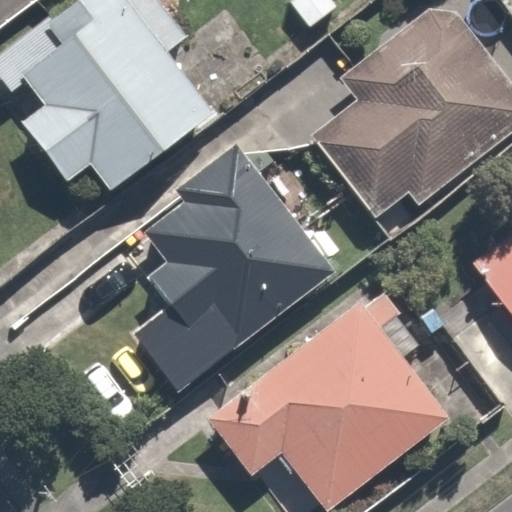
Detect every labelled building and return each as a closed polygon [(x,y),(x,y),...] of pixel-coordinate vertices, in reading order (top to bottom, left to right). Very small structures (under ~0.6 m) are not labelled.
[(5,110),(58,177),(79,160),(101,187),(207,102),(167,50),(182,38),(152,0),(58,0),(35,18),(47,33),(9,63),(30,90),(5,110)] [(343,0),(283,0),(309,29),(343,0)] [(400,189),(408,199),(511,117),(511,92),(439,0),(423,0),(333,71),(347,89),(301,124),(371,213),(400,189)] [(232,138),(140,205),(164,238),(131,263),(152,292),(121,315),(167,378),(324,264),(232,138)] [(511,228),(475,255),(511,305),(511,228)] [(339,271),(206,371),(216,385),(193,403),(246,474),(277,451),(313,499),(439,404),(339,271)]
